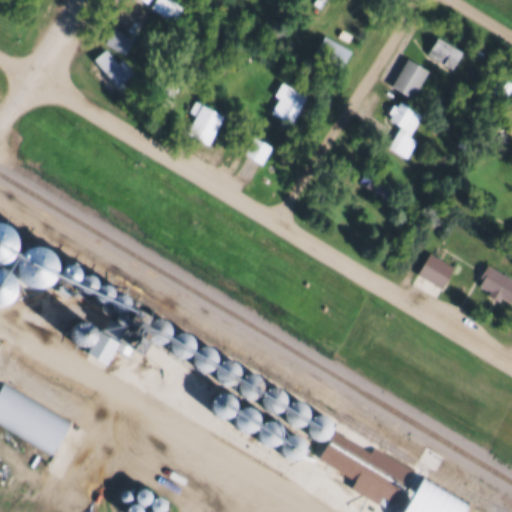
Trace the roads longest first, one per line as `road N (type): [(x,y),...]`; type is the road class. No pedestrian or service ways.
road 1 (residential): [(511,360),(0,56)]
road 2 (residential): [(345,511),(0,321)]
road 3 (residential): [(273,219),(415,0)]
road 4 (residential): [(0,120),(73,0)]
